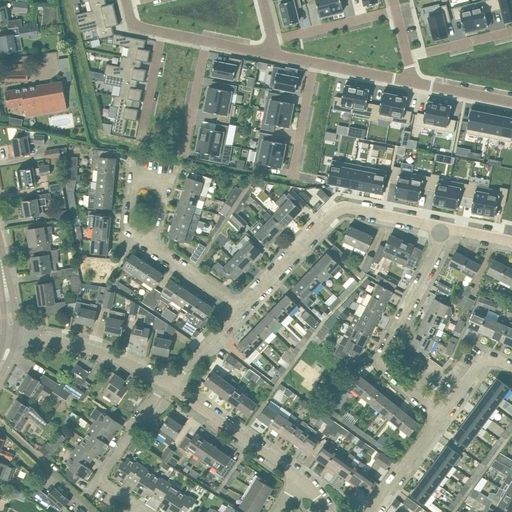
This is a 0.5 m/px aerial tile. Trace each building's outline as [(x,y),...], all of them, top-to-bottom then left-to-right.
[(115,14),(113,4),(114,4),(113,3),(105,5),(104,2),(105,2),(105,0),(90,0),(89,0),(92,11),(76,15),(78,24),(115,14)] [(299,0),(278,0),(281,11),(280,11),(282,19),(283,18),(285,25),(288,24),(288,26),(296,24),(295,22),(298,22),(295,8),(302,7),(299,0)] [(332,15),(327,0),(307,0),(309,5),(316,3),(320,17),(322,16),(322,17),(332,15)] [(327,0),(332,15),(341,13),(341,11),(343,11),(340,0),(327,0)] [(490,0),(485,0),(470,4),(476,31),(484,29),(484,27),(488,27),(484,14),(493,11),(490,0)] [(511,0),(490,0),(493,11),(501,9),(502,12),(503,17),(504,22),(510,21),(510,22),(511,21),(511,0)] [(27,4),(13,2),(12,11),(26,13),(27,4)] [(439,4),(421,8),(425,23),(429,22),(430,26),(428,26),(430,34),(432,34),(434,40),(435,39),(436,40),(442,39),(442,38),(447,36),(446,31),(445,26),(444,23),(450,22),(446,5),(440,6),(439,4)] [(470,4),(452,8),(455,21),(461,19),(464,32),(468,31),(469,33),(476,31),(470,4)] [(6,21),(4,6),(0,6),(0,23),(6,23),(7,29),(22,26),(20,19),(6,21)] [(111,30),(110,27),(119,25),(119,24),(118,24),(115,14),(78,24),(80,33),(96,28),(99,39),(113,35),(113,34),(112,30),(111,30)] [(37,36),(37,35),(39,35),(38,26),(35,27),(35,25),(17,28),(19,35),(30,33),(30,37),(37,36)] [(0,54),(15,52),(12,34),(0,35),(0,54)] [(113,35),(111,44),(129,48),(127,57),(127,58),(141,60),(140,61),(148,62),(148,61),(150,51),(143,49),(144,41),(146,41),(146,40),(123,36),(113,34),(113,35)] [(98,39),(90,41),(91,48),(100,46),(98,39)] [(104,73),(104,74),(105,74),(137,80),(144,82),(144,81),(145,81),(144,81),(146,70),(139,69),(140,61),(141,60),(127,58),(127,57),(122,56),(120,67),(107,64),(106,64),(104,73)] [(68,57),(56,59),(58,72),(69,70),(68,57)] [(238,80),(242,60),(229,57),(228,64),(215,62),(214,64),(213,64),(211,72),(212,72),(212,75),(238,80)] [(3,65),(3,81),(28,80),(28,64),(3,65)] [(298,78),(284,75),(286,69),(273,66),(269,86),(295,91),(296,89),(297,89),(299,81),(297,81),(298,78)] [(105,74),(104,83),(121,87),(119,96),(119,97),(122,97),(133,100),(140,102),(141,101),(140,101),(142,90),(135,89),(137,80),(105,74)] [(25,109),(26,116),(67,109),(62,82),(5,92),(8,108),(17,106),(18,110),(25,109)] [(208,89),(206,99),(233,104),(229,103),(231,92),(235,93),(237,86),(224,83),(223,90),(210,87),(209,90),(208,89)] [(335,96),(332,109),(351,113),(357,86),(350,84),(349,86),(344,85),(342,98),(335,96)] [(357,86),(351,113),(370,117),(371,117),(373,104),(366,103),(368,93),(369,90),(364,89),(364,87),(357,86)] [(293,104),(279,101),(281,95),(268,92),(264,110),(292,116),(294,106),(292,106),(293,104)] [(370,117),(370,120),(377,121),(378,118),(390,121),(395,93),(388,92),(388,93),(383,92),(380,105),(373,104),(371,117),(370,117)] [(395,93),(390,121),(409,124),(411,112),(405,110),(405,107),(407,97),(402,96),(402,95),(395,93)] [(114,95),(112,106),(119,107),(117,114),(116,114),(113,132),(123,135),(127,119),(137,121),(137,120),(136,120),(138,110),(131,108),(133,100),(122,97),(119,97),(119,96),(114,95)] [(230,122),(233,104),(206,99),(204,108),(205,108),(205,111),(218,113),(217,120),(230,122)] [(417,113),(415,125),(434,129),(439,102),(432,101),(432,102),(427,101),(424,114),(417,113)] [(439,102),(434,129),(453,133),(456,120),(449,119),(451,106),(446,105),(447,104),(439,102)] [(290,125),(292,116),(264,110),(261,129),(273,131),(275,125),(288,127),(288,125),(290,125)] [(471,110),(466,133),(478,136),(482,112),(471,110)] [(482,112),(478,136),(488,138),(493,114),(482,112)] [(493,114),(488,138),(499,140),(503,116),(493,114)] [(511,117),(503,116),(499,140),(511,142),(511,134),(511,117)] [(10,117),(9,124),(21,125),(22,119),(10,117)] [(112,124),(102,123),(105,133),(110,134),(112,124)] [(199,130),(198,139),(225,145),(229,126),(216,124),(215,130),(202,128),(201,130),(199,130)] [(349,128),(347,135),(364,139),(366,130),(349,127),(349,128)] [(260,132),(256,151),(284,156),(286,147),(284,146),(285,144),(271,142),(273,135),(260,132)] [(27,138),(27,136),(12,139),(15,156),(30,154),(28,144),(34,143),(34,144),(44,144),(45,136),(34,136),(34,137),(27,138)] [(222,163),(225,145),(198,139),(196,148),(197,149),(197,151),(210,154),(209,160),(222,163)] [(397,146),(396,154),(404,155),(405,147),(400,146),(397,146)] [(46,151),(47,159),(66,155),(67,147),(59,149),(46,151)] [(98,170),(115,171),(116,158),(114,158),(114,152),(93,150),(91,169),(98,170)] [(282,166),(284,156),(256,151),(253,169),(265,172),(267,165),(280,168),(281,165),(282,166)] [(436,153),(434,161),(453,165),(454,157),(451,157),(436,153)] [(66,168),(77,168),(78,157),(70,157),(70,159),(66,159),(66,168)] [(331,160),(327,183),(339,185),(343,162),(331,160)] [(343,162),(339,185),(349,187),(354,164),(343,162)] [(354,164),(349,187),(360,190),(364,166),(354,164)] [(33,169),(33,168),(17,170),(20,188),(36,185),(34,176),(40,175),(41,176),(51,174),(49,165),(39,166),(39,168),(33,169)] [(364,166),(360,190),(370,192),(375,168),(364,166)] [(392,173),(390,182),(397,183),(395,194),(395,196),(399,197),(399,199),(406,200),(412,173),(400,171),(401,168),(397,167),(393,166),(392,173)] [(77,168),(66,168),(66,174),(70,175),(69,180),(76,180),(80,180),(80,175),(77,174),(77,168)] [(375,168),(370,192),(382,194),(387,170),(375,168)] [(97,182),(114,183),(115,171),(98,170),(97,182)] [(206,197),(212,179),(192,172),(190,178),(187,177),(183,190),(206,197)] [(412,173),(406,200),(414,202),(414,200),(419,201),(422,188),(428,190),(431,177),(430,177),(412,173)] [(431,177),(428,190),(435,191),(433,203),(433,204),(438,205),(437,206),(445,208),(450,181),(438,178),(439,175),(431,174),(430,177),(431,177)] [(76,180),(69,180),(67,191),(67,192),(74,192),(76,180)] [(257,180),(256,185),(264,191),(266,181),(257,180)] [(450,181),(445,208),(452,209),(452,208),(457,209),(458,205),(460,196),(466,197),(469,184),(450,181)] [(469,184),(466,197),(473,198),(471,208),(471,211),(471,212),(476,212),(475,214),(483,215),(488,188),(476,186),(477,183),(470,181),(469,181),(469,184)] [(89,189),(89,194),(112,196),(114,183),(97,182),(96,189),(89,189)] [(49,193),(50,193),(63,191),(62,183),(48,186),(49,193)] [(232,207),(243,189),(240,187),(239,188),(236,186),(225,203),(229,205),(232,207)] [(245,193),(250,195),(254,188),(250,186),(245,193)] [(488,188),(483,215),(490,217),(490,215),(495,216),(498,203),(505,205),(508,189),(500,187),(500,189),(500,190),(488,188)] [(183,190),(179,201),(195,207),(198,199),(204,201),(206,197),(183,190)] [(301,210),(306,204),(299,197),(297,195),(292,190),(286,196),(289,199),(280,208),(293,220),(301,210)] [(320,190),(316,194),(324,202),(328,198),(320,190)] [(74,192),(67,192),(70,209),(77,210),(74,192)] [(300,192),(297,195),(299,197),(306,204),(311,199),(304,192),(300,192)] [(50,193),(49,193),(38,195),(38,199),(23,202),(25,217),(44,214),(42,205),(52,204),(50,193)] [(250,195),(245,193),(240,202),(245,207),(254,216),(257,214),(248,205),(254,199),(250,195)] [(111,208),(112,196),(89,194),(87,208),(96,209),(96,207),(111,208)] [(179,201),(175,213),(199,221),(200,215),(193,213),(195,207),(179,201)] [(242,229),(248,223),(238,214),(245,207),(240,202),(230,217),(240,227),(242,229)] [(318,202),(312,209),(315,212),(321,205),(318,202)] [(229,205),(225,203),(219,212),(220,212),(218,214),(222,216),(225,217),(232,207),(229,205)] [(293,220),(280,208),(272,217),(284,228),(293,220)] [(77,210),(70,209),(72,223),(79,222),(77,210)] [(67,217),(66,210),(55,212),(56,219),(67,217)] [(262,216),(268,221),(263,226),(275,237),(284,228),(272,217),(267,212),(262,216)] [(197,226),(199,221),(175,213),(172,225),(187,230),(190,223),(197,226)] [(110,229),(111,216),(89,215),(88,227),(93,228),(110,229)] [(225,217),(222,216),(220,219),(219,219),(214,226),(218,228),(225,217)] [(240,227),(230,217),(220,232),(225,235),(226,233),(225,232),(228,228),(234,231),(235,230),(237,230),(240,227)] [(275,237),(263,226),(259,222),(250,231),(266,247),(275,237)] [(194,232),(187,230),(172,225),(168,237),(190,244),(194,232)] [(29,238),(27,238),(28,246),(30,245),(30,246),(36,245),(37,252),(44,251),(50,250),(51,250),(50,243),(53,243),(51,233),(52,233),(51,226),(43,228),(43,227),(37,228),(27,230),(29,238)] [(218,228),(214,226),(207,237),(212,238),(218,228)] [(355,247),(361,231),(350,226),(343,241),(355,247)] [(92,240),(108,241),(110,229),(93,228),(92,240)] [(361,231),(355,247),(366,252),(373,236),(361,231)] [(225,235),(220,232),(214,242),(220,248),(229,239),(225,235)] [(236,246),(240,250),(252,261),(261,252),(253,245),(254,243),(246,235),(236,246)] [(373,258),(372,261),(378,264),(382,256),(393,261),(402,240),(390,235),(385,247),(379,245),(375,254),(373,258)] [(92,240),(91,253),(107,254),(108,241),(92,240)] [(402,240),(393,261),(413,270),(418,258),(410,254),(413,246),(413,245),(402,240)] [(205,248),(199,244),(190,259),(196,263),(205,248)] [(345,265),(348,261),(343,256),(344,253),(335,245),(330,250),(345,265)] [(211,246),(206,253),(210,256),(215,249),(211,246)] [(45,255),(32,257),(34,274),(50,272),(59,270),(56,250),(51,250),(50,250),(44,251),(45,255)] [(252,261),(240,250),(231,259),(244,270),(252,261)] [(448,265),(460,272),(467,259),(463,256),(455,252),(448,265)] [(123,267),(133,274),(143,261),(132,253),(123,267)] [(342,268),(327,253),(318,262),(330,274),(330,273),(334,276),(342,268)] [(367,255),(361,269),(367,272),(372,261),(373,258),(367,255)] [(231,259),(223,267),(218,262),(211,270),(217,275),(219,273),(226,280),(230,275),(235,280),(244,270),(231,259)] [(467,259),(460,272),(457,278),(463,281),(465,278),(471,280),(472,278),(473,278),(480,265),(472,261),(467,259)] [(487,273),(499,279),(506,266),(501,264),(501,263),(494,259),(487,273)] [(143,261),(133,274),(131,278),(141,285),(144,281),(153,267),(143,261)] [(360,272),(348,261),(345,265),(357,276),(361,279),(366,273),(362,270),(360,272)] [(330,274),(318,262),(309,271),(321,282),(330,274)] [(511,269),(506,266),(499,279),(511,286),(511,285),(511,268),(511,269)] [(63,277),(69,276),(78,275),(77,267),(62,269),(63,277)] [(153,267),(144,281),(154,288),(164,275),(153,267)] [(313,291),(321,282),(309,271),(301,280),(313,291)] [(383,282),(386,275),(379,271),(375,278),(383,282)] [(78,294),(80,286),(81,284),(78,275),(69,276),(72,292),(78,294)] [(386,275),(383,282),(395,288),(398,281),(386,275)] [(47,316),(67,313),(65,301),(55,303),(53,289),(61,287),(59,278),(51,279),(51,283),(36,285),(39,306),(46,305),(47,316)] [(367,278),(361,285),(367,290),(373,284),(367,278)] [(171,300),(181,286),(170,279),(161,293),(171,300)] [(355,279),(346,289),(349,292),(358,283),(355,279)] [(308,308),(314,302),(308,296),(313,291),(301,280),(292,289),(304,300),(302,302),(308,308)] [(116,285),(123,290),(125,286),(119,281),(116,285)] [(95,302),(103,304),(107,288),(81,284),(80,286),(98,290),(95,302)] [(378,284),(372,296),(387,303),(393,292),(378,284)] [(125,286),(123,290),(130,295),(133,291),(125,286)] [(181,286),(171,300),(182,307),(191,293),(181,286)] [(114,292),(107,288),(103,304),(103,307),(110,308),(114,292)] [(438,288),(435,294),(446,300),(449,294),(438,288)] [(346,289),(337,298),(341,301),(349,292),(346,289)] [(142,302),(147,306),(155,295),(149,291),(142,302)] [(350,297),(353,300),(359,294),(355,291),(350,297)] [(491,298),(497,300),(500,294),(493,291),(491,298)] [(182,307),(188,311),(185,316),(189,319),(201,300),(191,293),(182,307)] [(468,297),(463,294),(457,306),(463,309),(468,297)] [(155,295),(147,306),(153,310),(160,299),(155,295)] [(278,304),(289,314),(297,305),(287,295),(278,304)] [(381,314),(387,303),(372,296),(366,306),(381,314)] [(353,300),(350,297),(342,305),(345,309),(353,300)] [(468,297),(463,309),(468,312),(474,300),(468,297)] [(329,306),(332,310),(341,301),(337,298),(329,306)] [(428,310),(449,321),(452,314),(451,308),(449,306),(434,299),(428,310)] [(95,312),(97,305),(77,300),(74,312),(78,313),(76,321),(93,325),(96,312),(95,312)] [(182,329),(192,335),(197,328),(191,324),(196,317),(203,321),(212,307),(201,300),(189,319),(185,325),(182,329)] [(142,327),(134,325),(130,340),(146,344),(149,331),(153,332),(154,328),(156,317),(132,301),(129,313),(136,314),(136,313),(145,315),(142,327)] [(491,302),(489,308),(487,313),(490,315),(492,310),(495,311),(497,304),(491,302)] [(270,312),(280,323),(289,314),(278,304),(270,312)] [(348,311),(345,309),(342,305),(332,315),(336,318),(341,313),(344,316),(348,311)] [(375,325),(381,314),(366,306),(360,317),(375,325)] [(311,310),(322,320),(328,314),(324,311),(322,314),(314,307),(311,310)] [(423,321),(437,328),(441,322),(447,325),(449,321),(428,310),(423,321)] [(171,316),(164,311),(161,315),(169,320),(171,316)] [(116,319),(108,317),(105,331),(120,335),(124,321),(123,321),(125,313),(118,312),(116,319)] [(261,321),(272,331),(280,323),(270,312),(261,321)] [(479,332),(485,317),(474,312),(467,327),(479,332)] [(305,325),(303,328),(311,335),(320,323),(310,314),(305,320),(311,326),(309,329),(305,325)] [(336,318),(332,315),(327,321),(323,325),(327,328),(330,329),(337,321),(335,319),(336,318)] [(156,317),(154,328),(158,329),(152,352),(168,356),(171,341),(162,339),(164,330),(166,331),(167,324),(156,317)] [(355,328),(369,336),(375,325),(360,317),(355,328)] [(497,322),(485,317),(479,332),(490,337),(497,322)] [(463,327),(465,321),(459,319),(456,325),(463,327)] [(182,329),(185,325),(178,320),(175,324),(182,329)] [(253,330),(264,340),(272,331),(261,321),(253,330)] [(423,321),(417,331),(435,341),(438,342),(440,338),(434,334),(437,328),(423,321)] [(497,322),(490,337),(501,342),(508,327),(497,322)] [(305,335),(300,341),(304,344),(311,335),(303,328),(298,323),(295,326),(305,335)] [(511,323),(510,323),(508,327),(501,342),(511,346),(511,323)] [(327,328),(323,325),(316,335),(320,338),(327,328)] [(346,330),(352,333),(349,339),(364,347),(369,336),(355,328),(349,325),(346,330)] [(463,327),(456,325),(454,330),(455,331),(453,335),(459,337),(463,327)] [(245,338),(255,349),(264,340),(253,330),(245,338)] [(435,341),(417,331),(411,343),(418,346),(416,351),(427,357),(431,348),(435,341)] [(298,344),(293,351),(297,354),(304,344),(300,341),(290,332),(288,334),(298,344)] [(320,338),(316,335),(312,341),(318,346),(323,339),(320,338)] [(245,338),(236,347),(247,358),(255,349),(245,338)] [(345,347),(339,344),(334,354),(346,360),(349,354),(358,358),(364,347),(349,339),(345,347)] [(453,350),(456,344),(450,342),(447,347),(453,350)] [(453,350),(447,347),(445,353),(451,356),(453,350)] [(290,364),(297,354),(293,351),(285,361),(290,364)] [(238,361),(229,354),(222,364),(231,371),(234,366),(238,361)] [(293,370),(306,378),(302,384),(311,389),(321,371),(300,359),(293,370)] [(238,361),(234,366),(238,369),(242,364),(238,361)] [(285,361),(278,370),(282,374),(290,364),(285,361)] [(90,373),(77,364),(68,376),(75,380),(72,384),(76,386),(78,383),(81,385),(90,373)] [(18,389),(30,396),(34,389),(36,390),(37,390),(48,397),(52,391),(65,399),(70,392),(50,378),(45,386),(39,382),(39,381),(35,379),(39,373),(27,365),(23,371),(28,374),(18,389)] [(275,384),(282,374),(278,370),(271,380),(275,384)] [(215,391),(224,380),(212,371),(204,383),(215,391)] [(111,400),(110,401),(116,405),(127,389),(122,385),(125,381),(115,374),(105,389),(106,390),(103,394),(111,400)] [(251,379),(256,383),(260,377),(256,374),(251,379)] [(360,376),(350,388),(360,396),(370,384),(360,376)] [(260,377),(256,383),(269,392),(273,387),(260,377)] [(497,379),(490,389),(502,398),(510,388),(497,379)] [(235,388),(224,380),(215,391),(226,400),(235,388)] [(370,384),(360,396),(370,404),(380,392),(370,384)] [(235,388),(226,400),(238,408),(246,396),(235,388)] [(292,392),(287,388),(283,394),(285,395),(279,404),(282,406),(288,397),(290,394),(291,395),(292,392)] [(495,408),(502,398),(490,389),(483,398),(495,408)] [(129,398),(138,405),(143,398),(133,391),(129,398)] [(297,395),(292,392),(291,395),(290,394),(288,397),(293,401),(297,395)] [(380,392),(370,404),(379,412),(389,400),(380,392)] [(257,405),(246,396),(238,408),(249,416),(257,405)] [(488,417),(495,408),(483,398),(476,408),(488,417)] [(30,402),(27,406),(17,399),(6,416),(16,423),(14,427),(20,431),(27,420),(24,418),(26,416),(30,418),(42,429),(50,421),(36,405),(30,402)] [(330,413),(340,420),(343,417),(334,410),(338,404),(333,399),(325,410),(330,413)] [(389,420),(399,408),(389,400),(379,412),(389,420)] [(313,407),(313,406),(308,403),(304,408),(309,411),(310,409),(311,409),(313,407)] [(258,418),(268,425),(277,413),(267,405),(258,418)] [(319,419),(323,413),(313,406),(313,407),(311,409),(310,409),(309,411),(319,419)] [(399,408),(389,420),(399,427),(408,415),(399,408)] [(488,417),(476,408),(468,418),(481,427),(488,417)] [(119,416),(111,410),(106,416),(102,413),(97,421),(95,420),(92,426),(108,437),(111,432),(115,435),(122,425),(116,421),(119,416)] [(277,413),(268,425),(279,433),(288,420),(277,413)] [(327,436),(336,423),(323,413),(319,419),(328,425),(322,433),(327,436)] [(343,417),(340,420),(351,428),(353,424),(354,423),(349,419),(350,416),(345,413),(343,417)] [(288,420),(279,433),(289,440),(298,427),(293,424),(297,418),(292,414),(288,420)] [(408,415),(399,427),(408,436),(418,424),(408,415)] [(159,432),(166,437),(164,440),(169,444),(174,436),(175,437),(183,426),(182,426),(182,427),(177,423),(178,423),(169,417),(161,428),(162,429),(159,432)] [(80,418),(76,424),(82,428),(86,423),(80,418)] [(468,418),(461,427),(474,436),(481,427),(468,418)] [(289,440),(300,447),(308,434),(303,431),(308,424),(303,420),(298,427),(289,440)] [(350,433),(350,432),(336,423),(327,436),(332,440),(338,431),(346,437),(345,437),(347,434),(348,435),(350,433)] [(363,431),(353,424),(351,428),(361,435),(363,431)] [(104,442),(108,437),(92,426),(88,431),(89,432),(84,439),(103,452),(108,445),(104,442)] [(474,436),(461,427),(454,437),(466,446),(474,436)] [(319,442),(313,438),(317,432),(313,428),(308,434),(300,447),(310,455),(319,442)] [(506,439),(510,434),(505,430),(501,436),(506,439)] [(361,435),(371,442),(374,438),(363,431),(361,435)] [(50,445),(56,450),(65,438),(60,432),(50,445)] [(356,444),(360,439),(350,432),(350,433),(348,435),(347,434),(345,437),(346,437),(356,444)] [(191,440),(186,436),(178,446),(188,453),(189,450),(194,454),(204,439),(195,433),(191,440)] [(0,437),(0,455),(12,460),(14,455),(0,449),(4,440),(0,437)] [(381,449),(384,445),(374,438),(371,442),(381,449)] [(98,460),(103,452),(84,439),(79,445),(78,445),(74,450),(90,461),(94,456),(98,460)] [(204,439),(194,454),(199,457),(197,459),(202,463),(213,446),(204,439)] [(371,447),(370,447),(360,439),(356,444),(366,451),(368,449),(369,450),(371,447)] [(491,449),(496,453),(503,443),(498,439),(491,449)] [(335,453),(324,445),(315,458),(326,466),(335,453)] [(394,452),(384,445),(381,449),(391,456),(394,452)] [(213,446),(202,463),(205,465),(207,463),(212,466),(222,452),(213,446)] [(452,465),(460,455),(447,446),(440,456),(452,465)] [(164,461),(167,463),(175,451),(168,447),(160,459),(164,461)] [(368,449),(366,451),(372,455),(375,450),(370,447),(371,447),(369,450),(368,449)] [(491,449),(480,464),(485,467),(496,453),(491,449)] [(87,466),(90,461),(74,450),(70,455),(72,456),(66,464),(70,467),(69,468),(69,469),(65,474),(75,483),(80,476),(84,479),(91,469),(87,466)] [(222,452),(212,466),(217,469),(215,472),(225,479),(232,468),(227,465),(231,458),(222,452)] [(335,453),(326,466),(336,473),(345,460),(335,453)] [(356,467),(350,464),(355,457),(350,453),(345,460),(336,473),(347,480),(356,467)] [(511,467),(511,460),(500,453),(495,459),(506,466),(511,469),(511,467)] [(391,462),(381,454),(376,461),(386,468),(391,462)] [(433,466),(445,475),(452,465),(440,456),(433,466)] [(131,482),(142,465),(136,462),(135,463),(127,458),(124,462),(123,461),(113,477),(123,483),(126,479),(131,482)] [(506,466),(495,459),(491,466),(502,472),(506,466)] [(0,477),(9,481),(14,467),(0,461),(0,477)] [(357,487),(366,475),(361,471),(365,464),(360,461),(356,467),(347,480),(357,487)] [(469,478),(474,482),(485,467),(480,464),(469,478)] [(147,469),(142,465),(131,482),(136,485),(133,490),(141,495),(153,475),(146,470),(147,469)] [(425,475),(438,485),(445,475),(433,466),(425,475)] [(40,469),(33,476),(42,484),(49,477),(40,469)] [(231,476),(235,479),(240,472),(236,469),(231,476)] [(156,498),(167,482),(161,478),(160,479),(153,475),(141,495),(148,499),(151,495),(156,498)] [(366,475),(357,487),(368,495),(377,482),(366,475)] [(418,485),(431,494),(438,485),(425,475),(418,485)] [(511,495),(511,478),(508,475),(504,482),(503,481),(499,488),(511,495)] [(235,479),(231,476),(226,483),(230,486),(235,479)] [(266,481),(258,476),(239,506),(248,511),(258,511),(273,488),(265,483),(266,481)] [(469,478),(462,488),(467,491),(474,482),(469,478)] [(167,482),(156,498),(161,501),(158,506),(166,511),(179,491),(172,486),(172,485),(167,482)] [(418,485),(411,495),(423,504),(431,494),(418,485)] [(47,495),(40,490),(32,500),(46,509),(50,504),(61,511),(70,501),(55,487),(47,495)] [(467,491),(462,488),(455,497),(460,501),(467,491)] [(511,511),(511,495),(499,488),(496,494),(494,493),(490,493),(487,497),(498,504),(511,511)] [(13,489),(10,496),(24,502),(27,497),(13,489)] [(469,495),(480,502),(485,495),(474,489),(469,495)] [(352,497),(359,500),(361,492),(354,490),(352,497)] [(179,491),(166,511),(167,511),(186,511),(190,506),(192,507),(196,500),(189,496),(188,497),(179,491)] [(464,501),(481,511),(485,505),(480,502),(469,495),(464,501)] [(413,511),(414,510),(416,511),(418,511),(422,508),(407,497),(403,503),(413,511)] [(455,497),(448,507),(453,510),(460,501),(455,497)]
